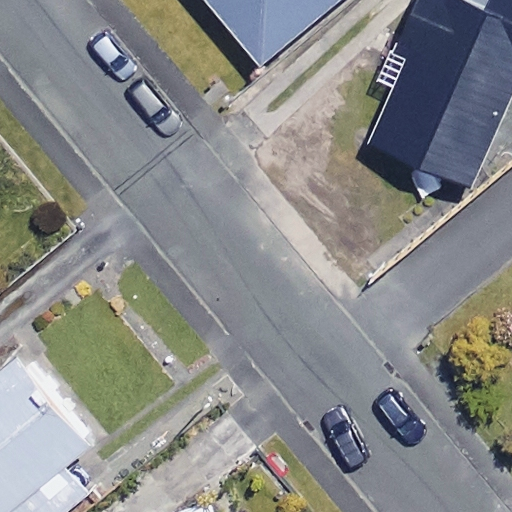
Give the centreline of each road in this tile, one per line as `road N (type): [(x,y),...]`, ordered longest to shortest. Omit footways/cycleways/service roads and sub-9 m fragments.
road 1 (residential): [(25,0),(334,373)]
road 2 (residential): [(334,373),(511,228)]
road 3 (residential): [(334,373),(450,511)]
